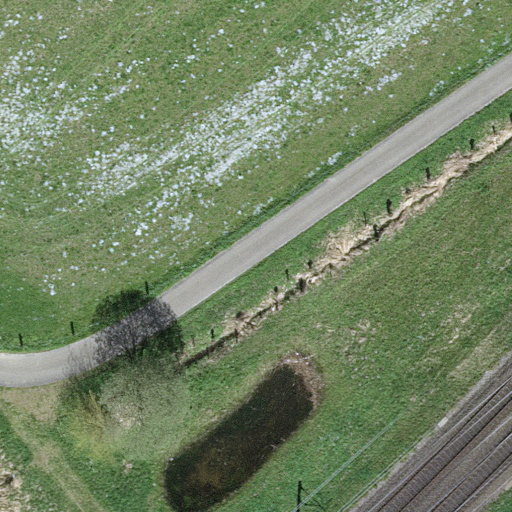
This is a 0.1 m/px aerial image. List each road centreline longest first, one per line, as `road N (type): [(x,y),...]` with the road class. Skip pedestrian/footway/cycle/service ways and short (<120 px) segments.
road 1 (track): [(0,368),(42,380),(511,65)]
road 2 (unknown): [(0,414),(94,511)]
